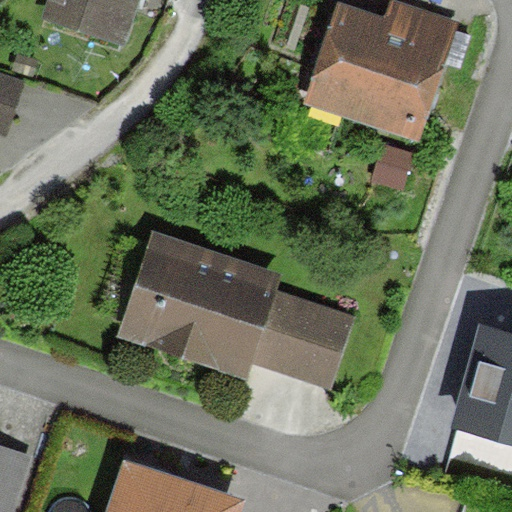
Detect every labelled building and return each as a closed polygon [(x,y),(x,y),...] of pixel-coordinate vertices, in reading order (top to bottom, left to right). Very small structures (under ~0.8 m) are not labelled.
[(122,48),(137,0),(60,0),(64,1),(55,27),(122,48)] [(342,3),(310,108),(422,142),(459,21),(395,1),(390,18),(342,3)] [(0,77),(0,132),(3,134),(19,84),(0,77)] [(381,148),(373,177),(403,185),(411,157),(381,148)] [(333,388),(355,322),(280,297),(286,278),(153,234),(119,337),(164,352),(170,363),(189,370),(210,367),(249,380),(255,362),(333,388)] [(511,334),(486,327),(461,420),(511,434),(511,334)] [(0,511),(18,511),(37,457),(0,444),(0,511)] [(241,511),(243,508),(183,488),(128,470),(113,511),(241,511)]
